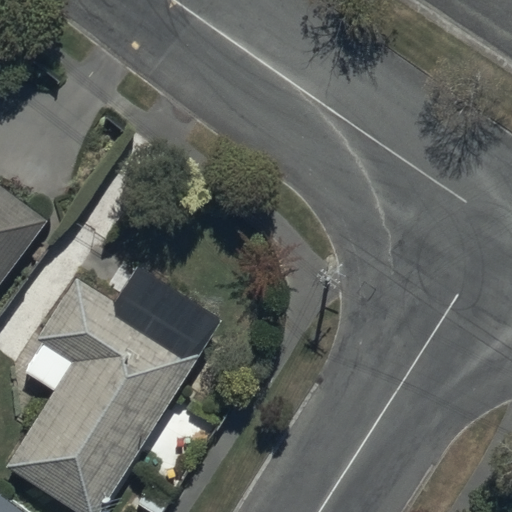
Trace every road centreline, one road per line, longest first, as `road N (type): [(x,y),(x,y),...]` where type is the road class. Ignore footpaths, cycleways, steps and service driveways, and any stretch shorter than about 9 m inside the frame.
road 1 (residential): [(177,0),(496,234)]
road 2 (residential): [(496,234),(320,511)]
